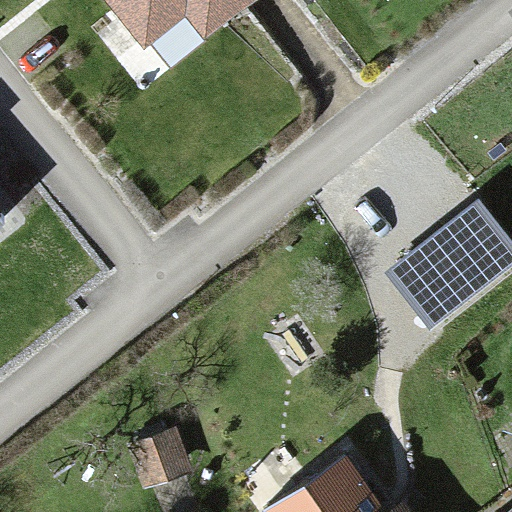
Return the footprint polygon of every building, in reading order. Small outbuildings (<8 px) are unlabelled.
[(100,0),(143,51),(183,18),(206,45),(259,0),(100,0)] [(388,272),(430,328),(511,268),(511,240),(484,202),(388,272)] [(176,426),(123,444),(138,488),(191,470),(176,426)] [(345,453),(261,511),(262,511),(408,511),(399,499),(384,509),(345,453)] [(511,511),(511,501),(496,511),(511,511)]
